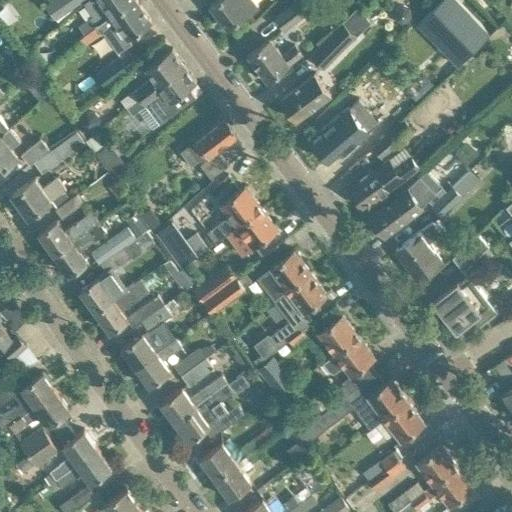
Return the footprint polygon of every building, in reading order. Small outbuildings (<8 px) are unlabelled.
[(51,0),(46,3),(57,19),(80,2),(82,0),(51,0)] [(86,0),(84,2),(93,14),(90,17),(96,25),(131,0),(86,0)] [(138,0),(131,0),(96,25),(101,33),(104,31),(118,52),(133,42),(129,37),(152,20),(138,0)] [(255,0),(216,0),(210,4),(228,27),(259,4),(255,0)] [(320,0),(298,0),(275,17),(285,31),(322,3),(320,0)] [(457,0),(441,0),(418,22),(458,64),(490,33),(457,0)] [(395,11),(395,14),(396,18),(398,21),(401,22),(405,23),(408,21),(411,19),(412,15),(412,12),(410,9),(407,6),(404,5),(400,6),(397,8),(395,11)] [(353,14),(312,54),(325,67),(364,26),(370,19),(358,8),(353,14)] [(502,23),(488,36),(504,52),(511,44),(511,42),(507,37),(511,33),(502,23)] [(270,38),(248,54),(268,80),(289,63),(289,62),(301,53),(295,45),(283,54),(270,38)] [(185,63),(173,47),(145,68),(151,76),(121,99),(128,107),(140,97),(185,63)] [(96,72),(105,85),(130,68),(121,55),(96,72)] [(197,96),(189,86),(197,80),(185,63),(140,97),(146,105),(147,104),(160,122),(178,109),(197,96)] [(140,67),(127,77),(133,85),(146,76),(140,67)] [(315,72),(281,97),(297,119),(331,93),(315,72)] [(358,100),(322,129),(325,132),(314,141),(328,158),(339,149),(342,152),(377,123),(358,100)] [(0,134),(1,135),(9,127),(0,116),(0,134)] [(218,150),(238,135),(225,117),(181,150),(191,164),(198,159),(211,177),(228,164),(218,150)] [(406,119),(375,147),(383,157),(415,129),(406,119)] [(9,127),(1,135),(0,134),(0,169),(18,155),(11,147),(20,138),(10,126),(9,127)] [(77,129),(57,145),(65,156),(86,141),(77,129)] [(42,137),(22,153),(30,163),(50,147),(42,137)] [(111,142),(97,153),(113,174),(127,163),(111,142)] [(42,172),(65,156),(57,145),(35,161),(42,172)] [(394,155),(386,161),(360,180),(361,181),(351,188),(364,206),(373,199),(374,201),(407,176),(423,164),(413,151),(398,161),(394,155)] [(429,170),(419,177),(412,183),(412,184),(397,195),(370,215),(385,234),(411,215),(410,214),(425,203),(442,185),(429,170)] [(58,175),(42,186),(35,176),(12,193),(28,215),(51,199),(57,206),(58,207),(71,197),(66,189),(67,188),(58,175)] [(210,233),(204,237),(210,246),(216,241),(227,232),(262,206),(246,184),(221,203),(229,213),(224,218),(208,230),(210,233)] [(462,196),(452,186),(433,205),(443,215),(462,196)] [(78,192),(71,197),(58,207),(57,206),(55,208),(62,217),(85,202),(78,192)] [(192,212),(203,229),(220,217),(208,201),(192,212)] [(278,228),(262,206),(227,232),(244,254),(278,228)] [(55,252),(100,220),(93,209),(65,229),(58,218),(40,231),(55,252)] [(137,211),(126,219),(138,235),(149,227),(137,211)] [(87,260),(80,249),(107,231),(100,220),(55,252),(69,273),(87,260)] [(207,245),(197,231),(186,239),(173,220),(158,231),(182,264),(207,245)] [(442,261),(429,243),(442,232),(434,220),(396,249),(418,278),(442,261)] [(102,262),(135,238),(128,228),(95,252),(102,262)] [(452,256),(464,270),(490,245),(478,232),(452,256)] [(124,246),(102,262),(108,272),(114,268),(131,256),(124,246)] [(311,271),(294,248),(258,275),(275,299),(287,289),(311,271)] [(171,257),(164,263),(184,289),(191,284),(171,257)] [(203,297),(236,274),(226,261),(194,285),(203,297)] [(99,275),(81,288),(96,309),(127,286),(114,268),(108,272),(100,277),(99,275)] [(328,293),(311,271),(287,289),(275,299),(289,319),(270,334),(279,346),(290,338),(303,328),(313,321),(305,311),(328,293)] [(245,287),(236,274),(203,297),(212,310),(245,287)] [(458,279),(433,299),(457,330),(460,328),(466,336),(498,311),(470,275),(460,283),(458,279)] [(141,277),(134,281),(127,286),(96,309),(111,330),(128,317),(134,325),(143,319),(165,303),(159,293),(127,315),(123,309),(150,290),(141,277)] [(15,300),(1,311),(14,325),(11,328),(14,332),(28,319),(15,300)] [(173,314),(165,303),(143,319),(148,327),(150,330),(165,319),(173,314)] [(335,352),(359,334),(343,312),(318,331),(335,352)] [(148,327),(122,346),(136,365),(177,336),(165,319),(150,330),(148,327)] [(0,344),(5,350),(13,359),(28,345),(18,334),(13,339),(0,325),(0,344)] [(309,337),(303,328),(290,338),(296,347),(309,337)] [(335,352),(324,362),(329,370),(334,371),(342,366),(343,363),(351,374),(376,356),(359,334),(335,352)] [(171,370),(163,359),(183,344),(177,336),(136,365),(150,385),(171,370)] [(182,373),(207,356),(217,349),(213,343),(200,346),(200,345),(175,363),(182,373)] [(274,355),(258,367),(278,393),(295,381),(274,355)] [(207,356),(182,373),(190,385),(215,367),(207,356)] [(57,389),(44,370),(22,386),(23,387),(15,393),(21,402),(0,417),(0,422),(4,428),(9,424),(57,389)] [(175,420),(229,382),(223,373),(190,396),(182,386),(161,401),(175,420)] [(408,399),(391,377),(358,401),(350,391),(319,415),(317,417),(325,428),(355,406),(372,428),(385,417),(408,399)] [(0,404),(15,393),(7,382),(0,387),(0,404)] [(235,390),(229,382),(175,420),(189,440),(210,425),(209,423),(216,420),(221,429),(245,412),(238,402),(228,409),(222,400),(235,390)] [(319,415),(350,391),(344,383),(332,393),(327,385),(313,396),(316,400),(310,405),(319,415)] [(511,383),(501,392),(511,407),(511,383)] [(42,413),(49,423),(71,408),(57,389),(9,424),(15,433),(42,413)] [(425,422),(408,399),(385,417),(402,440),(425,422)] [(254,437),(242,445),(248,454),(260,445),(260,444),(274,433),(268,426),(254,437)] [(99,447),(85,428),(64,442),(72,453),(60,461),(61,462),(50,470),(51,470),(50,472),(45,476),(50,483),(99,447)] [(29,453),(16,462),(23,472),(36,463),(38,465),(62,449),(53,436),(29,453)] [(223,440),(201,456),(216,476),(237,461),(223,440)] [(434,483),(458,465),(441,443),(417,461),(434,482),(434,483)] [(266,453),(260,445),(248,454),(253,461),(266,453)] [(92,482),(113,467),(99,447),(50,483),(55,489),(62,485),(63,486),(84,471),(92,482)] [(370,480),(401,457),(396,449),(364,471),(370,480)] [(287,452),(260,471),(268,481),(294,463),(287,452)] [(406,466),(401,457),(370,480),(377,490),(394,477),(394,475),(406,466)] [(252,481),(237,461),(216,476),(230,497),(252,481)] [(395,511),(394,511),(412,511),(417,509),(426,502),(431,499),(431,498),(440,491),(450,505),(474,487),(458,465),(434,483),(434,482),(425,489),(425,490),(411,500),(395,511)] [(395,511),(411,500),(425,490),(425,489),(419,481),(389,502),(395,511)] [(88,484),(60,503),(66,511),(69,511),(95,494),(88,484)] [(307,485),(283,502),(289,511),(313,493),(307,485)] [(112,511),(135,511),(142,507),(127,487),(106,502),(112,511)] [(302,511),(318,501),(313,493),(289,511),(302,511)] [(343,511),(351,507),(342,496),(320,511),(343,511)] [(274,511),(263,497),(242,511),(274,511)]
